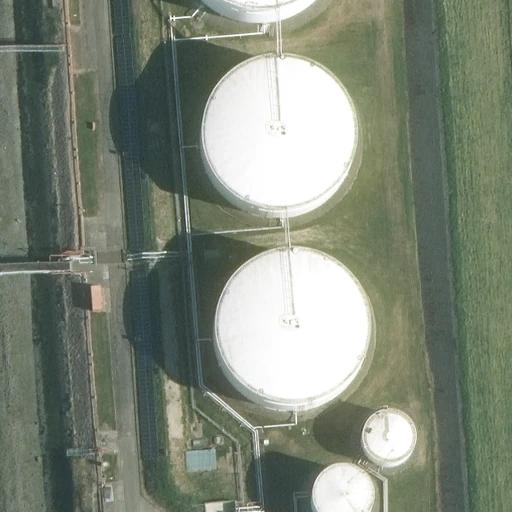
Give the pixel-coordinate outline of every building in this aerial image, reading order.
[(198,0),(199,1),(208,8),(217,14),(227,19),(237,22),(248,24),(258,24),(269,23),(279,21),(289,17),(299,12),(309,5),(314,0),(198,0)] [(355,145),(354,134),(352,123),(349,113),(344,103),(338,94),(331,86),(322,78),(313,73),(303,68),(292,65),(282,64),(271,64),(261,65),(251,68),(241,71),(232,77),(224,83),(216,91),(210,99),(205,108),(201,118),(198,128),(197,138),(197,149),(200,162),(204,174),(210,185),(218,195),(228,204),(239,211),(248,215),(257,218),(267,220),(277,220),(287,220),(296,218),(307,214),(317,209),(326,203),(334,195),(341,187),(346,177),(350,167),(353,156),(355,145)] [(366,356),(368,342),(368,328),(365,314),(360,300),(352,288),(343,278),(331,269),(319,263),(305,259),(291,257),(279,258),(266,260),(255,265),(244,271),(235,279),(227,288),(220,299),(215,310),(212,322),(211,334),(212,348),(215,362),(221,375),(230,387),(240,397),(252,405),(265,410),(279,414),(293,414),(307,412),(321,408),(333,401),(344,392),(354,381),(361,369),(366,356)] [(414,441),(413,435),(411,429),(408,424),(404,420),(398,417),(393,415),(386,414),(380,415),(375,417),(369,420),(365,424),(362,430),(360,435),(359,441),(360,448),(362,453),(365,458),(369,463),(375,466),(380,468),(387,469),(393,468),(398,466),(404,463),(408,458),(411,453),(413,447),(414,441)] [(369,511),(371,509),(372,503),(371,496),(370,490),(367,485),(363,480),(358,476),(353,473),(347,471),(341,470),(334,470),(328,472),(323,475),(318,479),(314,483),(311,489),(309,495),(308,501),(308,507),(309,511),(369,511)]
